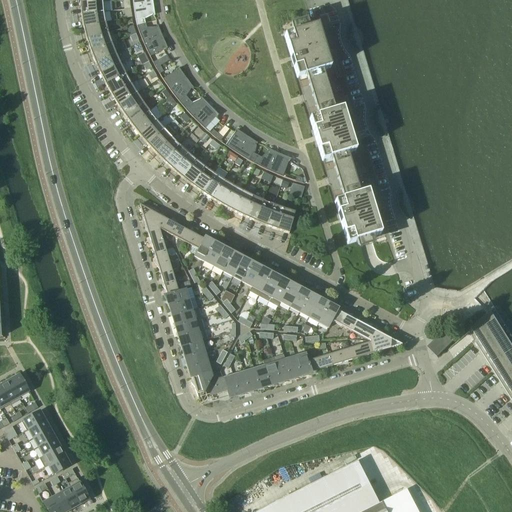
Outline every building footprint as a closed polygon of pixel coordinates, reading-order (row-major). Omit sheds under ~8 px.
[(153,16),(150,0),(131,0),(133,10),(135,21),(136,27),(145,24),(144,19),(153,15),(153,16)] [(103,13),(103,2),(80,3),(81,16),(103,13)] [(105,23),(103,13),(81,16),(83,28),(105,23)] [(108,34),(105,23),(83,28),(86,40),(108,34)] [(166,50),(156,27),(156,28),(146,29),(145,24),(136,27),(138,32),(144,47),(149,57),(164,50),(164,51),(166,50)] [(380,235),(350,137),(317,27),(284,37),(316,141),(318,148),(322,162),(334,203),(338,214),(339,220),(341,224),(347,245),(358,241),(360,248),(365,246),(372,244),(370,238),(380,235)] [(111,44),(108,34),(86,40),(90,52),(111,44)] [(116,54),(111,44),(90,52),(94,63),(116,54)] [(120,64),(116,54),(94,63),(99,74),(120,64)] [(151,68),(148,62),(143,65),(146,70),(151,68)] [(105,85),(125,74),(120,64),(99,74),(105,85)] [(192,89),(177,69),(175,70),(176,71),(162,80),(168,89),(175,98),(182,106),(188,100),(185,97),(191,89),(192,89)] [(156,77),(153,71),(148,74),(151,79),(156,77)] [(111,96),(131,84),(125,74),(105,85),(111,96)] [(117,106),(136,94),(131,84),(111,96),(117,106)] [(165,90),(161,93),(166,99),(170,97),(165,90)] [(124,116),(142,103),(136,94),(117,106),(124,116)] [(173,101),(170,97),(166,99),(165,100),(169,105),(173,101)] [(218,117),(200,99),(200,100),(191,104),(188,100),(182,106),(189,115),(196,122),(204,130),(215,118),(216,119),(218,117)] [(131,126),(149,112),(142,103),(124,116),(131,126)] [(138,136),(156,121),(149,112),(131,126),(138,136)] [(190,120),(185,115),(180,120),(185,125),(190,120)] [(146,145),(163,130),(156,121),(138,136),(146,145)] [(163,130),(146,145),(154,154),(171,138),(175,134),(167,126),(163,130)] [(253,154),(255,144),(255,145),(256,144),(234,131),(233,133),(234,133),(225,146),(234,153),(243,159),(252,164),(257,156),(253,154)] [(163,162),(179,146),(171,138),(154,154),(163,162)] [(208,145),(216,151),(220,147),(212,141),(208,145)] [(172,171),(187,153),(179,146),(163,162),(172,171)] [(282,178),(288,162),(289,163),(290,161),(267,150),(267,151),(268,151),(261,158),(257,156),(252,164),(262,169),(272,173),(282,178)] [(181,178),(196,161),(187,153),(172,171),(181,178)] [(239,167),(242,162),(237,159),(234,164),(239,167)] [(191,186),(205,168),(196,161),(181,178),(191,186)] [(201,193),(214,174),(205,168),(191,186),(201,193)] [(254,169),(251,174),(257,177),(260,171),(254,169)] [(211,200),(223,180),(214,174),(201,193),(211,200)] [(221,206),(233,186),(223,180),(211,200),(221,206)] [(232,212),(242,191),(233,186),(221,206),(232,212)] [(243,217),(252,196),(242,191),(232,212),(243,217)] [(254,222),(263,201),(252,196),(243,217),(254,222)] [(265,227),(273,205),(263,201),(254,222),(265,227)] [(159,230),(165,219),(139,205),(147,234),(159,230)] [(276,231),(284,209),(273,205),(265,227),(276,231)] [(288,235),(295,212),(284,209),(276,231),(288,235)] [(178,240),(184,229),(179,227),(175,223),(170,222),(165,219),(159,230),(160,231),(160,230),(178,240)] [(197,250),(203,240),(198,237),(194,233),(189,232),(184,229),(178,240),(197,250)] [(165,251),(159,231),(160,231),(159,230),(147,234),(149,239),(149,244),(152,249),(154,254),(165,251)] [(203,262),(214,243),(208,242),(203,240),(197,250),(193,257),(203,262)] [(213,268),(222,250),(218,247),(214,243),(203,262),(213,268)] [(222,273),(233,253),(227,252),(222,250),(213,268),(222,273)] [(171,271),(165,251),(154,254),(155,259),(155,265),(158,270),(160,275),(171,271)] [(232,278),(241,260),(237,258),(233,253),(222,273),(232,278)] [(241,283),(252,263),(246,262),(241,260),(232,278),(241,283)] [(251,288),(260,270),(256,268),(252,263),(241,283),(251,288)] [(258,297),(271,274),(265,273),(260,270),(251,288),(249,292),(258,297)] [(178,292),(171,271),(160,275),(162,280),(161,286),(165,290),(166,295),(164,296),(164,295),(164,296),(185,290),(185,289),(178,292)] [(268,303),(280,281),(275,278),(271,274),(258,297),(268,303)] [(278,308),(280,303),(290,284),(284,283),(280,281),(268,303),(278,308)] [(215,288),(211,282),(207,286),(211,291),(215,288)] [(289,308),(299,291),(294,288),(290,284),(280,303),(289,308)] [(209,293),(205,288),(200,291),(205,296),(209,293)] [(220,293),(215,288),(211,291),(216,296),(220,293)] [(189,300),(185,290),(164,296),(168,301),(169,305),(168,306),(167,306),(167,307),(189,300)] [(299,313),(309,294),(303,293),(299,291),(289,308),(299,313)] [(213,298),(209,293),(205,296),(209,302),(213,298)] [(308,319),(318,301),(313,299),(309,294),(299,313),(308,319)] [(192,311),(189,300),(167,307),(171,312),(172,316),(171,316),(170,316),(171,317),(192,311)] [(230,306),(226,300),(222,304),(226,309),(230,306)] [(318,324),(328,304),(322,303),(318,301),(308,319),(318,324)] [(328,329),(337,311),(332,309),(328,304),(318,324),(328,329)] [(224,311),(219,306),(215,309),(220,315),(224,311)] [(235,311),(230,306),(226,309),(231,314),(235,311)] [(192,311),(171,317),(174,322),(175,326),(174,327),(174,326),(173,327),(174,327),(195,321),(201,319),(198,309),(192,311)] [(511,337),(494,309),(490,312),(490,311),(487,314),(471,329),(468,332),(471,336),(473,341),(471,343),(473,345),(474,344),(475,343),(511,401),(511,337)] [(228,316),(224,311),(220,315),(224,320),(228,316)] [(351,332),(356,321),(351,319),(347,315),(342,314),(337,311),(328,329),(332,322),(351,332)] [(204,330),(201,319),(195,321),(174,327),(177,332),(179,336),(177,337),(176,337),(177,338),(204,330)] [(369,342),(375,332),(370,329),(366,325),(361,324),(356,321),(351,332),(369,342)] [(207,340),(204,330),(177,338),(180,343),(182,347),(180,347),(179,347),(180,348),(207,340)] [(437,358),(453,341),(443,331),(429,345),(427,348),(437,358)] [(252,336),(249,332),(243,336),(246,340),(252,336)] [(401,346),(375,332),(369,342),(373,354),(401,346)] [(246,340),(243,336),(237,340),(240,344),(246,340)] [(210,350),(207,340),(180,348),(184,353),(185,357),(183,358),(183,357),(182,358),(183,358),(204,352),(210,350)] [(373,354),(369,342),(369,343),(349,349),(352,360),(358,359),(363,359),(368,356),(373,354)] [(352,360),(349,349),(328,355),(332,367),(337,365),(342,365),(347,362),(352,360)] [(207,362),(204,352),(183,358),(187,363),(188,367),(186,368),(186,369),(207,362)] [(312,375),(305,354),(295,357),(301,378),(302,378),(302,377),(301,376),(305,375),(312,375)] [(332,367),(328,355),(308,361),(306,354),(305,354),(312,375),(312,374),(311,373),(316,371),(322,372),(326,368),(332,367)] [(291,381),(284,360),(283,355),(273,358),(274,363),(280,384),(281,384),(280,382),(285,381),(291,381)] [(301,378),(295,357),(284,360),(291,381),(292,381),(291,381),(291,379),(295,378),(301,378)] [(273,358),(262,362),(264,366),(270,388),(271,388),(271,387),(270,385),(274,384),(280,384),(274,363),(273,358)] [(211,373),(207,362),(186,369),(190,374),(191,378),(211,373)] [(270,388),(264,366),(253,369),(260,391),(261,391),(261,390),(260,390),(260,388),(264,387),(270,388)] [(260,391),(253,369),(243,373),(249,394),(250,394),(250,393),(249,392),(254,390),(260,391)] [(199,403),(212,378),(211,373),(191,378),(192,382),(191,383),(191,382),(190,383),(194,388),(199,403)] [(249,394),(243,373),(233,376),(239,397),(240,397),(240,396),(239,395),(243,393),(249,394)] [(19,376),(9,381),(18,398),(19,397),(28,392),(19,376)] [(239,397),(233,376),(222,379),(228,398),(233,397),(239,397)] [(228,398),(222,379),(217,380),(204,405),(218,401),(225,401),(224,399),(228,398)] [(9,381),(0,386),(0,387),(10,405),(9,405),(10,406),(20,400),(19,397),(18,398),(9,381)] [(0,387),(0,410),(9,405),(10,405),(0,387)] [(39,412),(21,422),(26,432),(28,431),(28,430),(44,421),(39,412)] [(15,414),(10,417),(13,422),(18,419),(15,414)] [(33,439),(49,430),(44,421),(28,430),(33,439)] [(12,427),(3,432),(5,436),(13,431),(12,427)] [(54,439),(49,430),(33,439),(38,448),(54,439)] [(59,448),(54,439),(38,448),(43,457),(59,448)] [(43,457),(38,459),(44,469),(48,466),(64,457),(59,448),(43,457)] [(53,475),(69,466),(64,457),(48,466),(53,475)] [(357,462),(257,511),(385,511),(381,503),(378,504),(357,462)] [(77,479),(67,485),(69,489),(70,489),(79,505),(88,500),(77,479)] [(79,505),(70,489),(69,489),(61,494),(70,510),(79,505)] [(66,511),(70,510),(61,494),(52,499),(59,511),(66,511)] [(59,511),(52,499),(43,504),(47,511),(59,511)]
